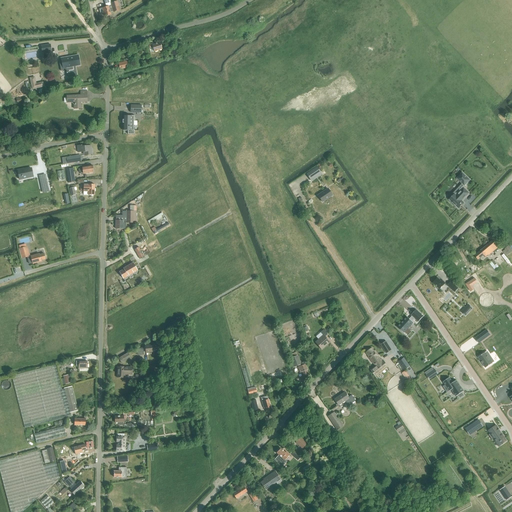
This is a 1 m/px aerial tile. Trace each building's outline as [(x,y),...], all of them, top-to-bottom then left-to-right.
[(104,0),(106,7),(100,9),(102,14),(104,14),(105,17),(111,15),(110,13),(113,12),(114,12),(119,11),(117,2),(111,3),(110,0),(104,0)] [(153,43),(148,45),(150,48),(149,48),(150,53),(162,49),(160,43),(153,45),(153,43)] [(50,44),(41,46),(42,53),(52,51),(50,44)] [(62,63),(59,63),(61,71),(66,70),(66,71),(67,73),(68,78),(70,77),(74,76),(73,67),(75,66),(75,65),(79,64),(78,55),(61,59),(62,63)] [(120,70),(128,68),(127,62),(118,64),(120,70)] [(33,78),(30,78),(32,89),(43,87),(43,83),(35,85),(33,78)] [(81,109),(80,102),(87,102),(87,95),(67,96),(67,103),(72,103),(74,105),(74,109),(81,109)] [(128,130),(127,134),(134,134),(134,130),(133,130),(134,121),(135,121),(135,116),(130,116),(123,116),(123,120),(122,120),(122,123),(123,123),(123,130),(128,130)] [(92,154),(91,146),(84,147),(84,145),(77,146),(78,153),(84,152),(84,155),(92,154)] [(80,155),(60,159),(61,165),(81,162),(80,155)] [(93,173),(92,166),(82,167),(82,169),(78,170),(79,173),(80,172),(81,175),(93,173)] [(306,174),(310,179),(320,172),(317,167),(306,174)] [(22,169),(18,170),(19,177),(22,177),(23,179),(33,177),(31,168),(23,170),(22,169)] [(66,170),(68,183),(75,182),(72,169),(66,170)] [(462,201),(463,199),(469,193),(464,189),(466,187),(464,185),(470,180),(465,175),(462,173),(461,174),(457,179),(462,183),(462,184),(449,198),(450,199),(449,200),(458,209),(464,203),(462,201)] [(94,195),(94,185),(88,184),(88,185),(83,185),(83,192),(83,195),(94,195)] [(318,195),(322,202),(332,196),(328,189),(318,195)] [(148,221),(150,223),(164,214),(162,212),(148,221)] [(115,220),(115,229),(123,229),(126,229),(126,223),(123,223),(123,221),(115,220)] [(169,223),(156,228),(157,231),(170,225),(169,223)] [(484,255),(485,257),(498,248),(492,241),(475,255),(478,260),(484,255)] [(506,256),(511,251),(511,249),(509,246),(504,249),(505,250),(503,251),(506,256)] [(27,247),(19,249),(22,259),(26,257),(25,254),(28,253),(27,247)] [(134,250),(140,259),(144,257),(138,247),(134,250)] [(39,254),(30,256),(32,264),(41,262),(41,261),(45,259),(44,254),(39,255),(39,254)] [(124,269),(119,272),(123,279),(137,271),(133,263),(123,268),(124,269)] [(433,283),(439,289),(445,283),(442,281),(441,282),(437,278),(433,283)] [(470,285),(472,287),(480,281),(478,279),(470,285)] [(447,285),(454,292),(458,289),(450,282),(447,285)] [(468,304),(461,312),(465,315),(472,308),(468,304)] [(397,327),(404,333),(405,332),(407,335),(411,331),(408,329),(413,323),(414,323),(412,322),(415,319),(418,322),(424,316),(423,316),(416,310),(416,309),(411,315),(411,316),(411,315),(412,316),(409,319),(406,317),(407,317),(398,327),(397,327)] [(315,342),(321,349),(329,342),(324,337),(327,334),(323,330),(320,333),(323,336),(315,342)] [(484,332),(475,338),(479,343),(487,337),(484,332)] [(386,341),(381,345),(386,353),(391,350),(386,341)] [(159,351),(158,344),(146,346),(146,353),(159,351)] [(463,348),(468,356),(473,353),(468,345),(463,348)] [(377,356),(378,355),(375,352),(374,353),(372,349),(366,353),(369,357),(373,363),(376,366),(371,370),(375,376),(387,366),(383,361),(379,364),(377,360),(379,358),(377,356)] [(487,351),(478,357),(485,368),(492,363),(487,356),(489,355),(487,351)] [(122,363),(131,358),(128,353),(119,358),(122,363)] [(301,364),(298,355),(290,358),(294,367),(301,364)] [(398,361),(404,370),(409,366),(403,358),(398,361)] [(302,372),(303,376),(308,374),(306,370),(307,370),(305,364),(298,367),(298,369),(298,370),(299,370),(300,373),(302,372)] [(62,389),(55,365),(12,376),(25,428),(69,417),(71,416),(70,413),(64,389),(62,389)] [(117,378),(125,378),(125,375),(131,375),(132,368),(117,367),(117,378)] [(434,370),(427,375),(429,380),(438,374),(435,370),(434,370)] [(405,371),(403,373),(407,379),(406,380),(408,383),(412,380),(405,371)] [(449,378),(443,382),(445,385),(449,391),(451,390),(456,397),(458,395),(460,398),(463,395),(461,393),(464,391),(456,380),(453,383),(449,378)] [(64,388),(64,389),(70,413),(78,411),(72,386),(64,388)] [(355,401),(351,395),(348,398),(344,392),(334,399),(338,406),(345,401),(348,405),(355,401)] [(266,408),(267,412),(272,410),(268,400),(262,402),(264,408),(266,408)] [(484,415),(493,408),(492,407),(483,414),(484,415)] [(334,413),(328,416),(337,430),(343,426),(342,425),(334,413)] [(114,416),(115,423),(118,423),(118,424),(119,426),(122,425),(123,424),(123,422),(124,422),(123,420),(126,420),(125,416),(114,416)] [(401,434),(406,431),(400,421),(397,423),(399,425),(396,428),(399,432),(401,434)] [(474,423),(465,429),(470,435),(478,430),(474,423)] [(496,426),(489,430),(491,433),(495,438),(498,443),(500,442),(501,442),(502,441),(501,441),(505,439),(501,434),(502,433),(501,433),(501,432),(500,432),(499,431),(500,430),(499,430),(499,429),(498,429),(496,426)] [(64,428),(34,435),(36,443),(66,435),(64,428)] [(117,446),(117,451),(120,451),(120,452),(122,452),(122,451),(124,451),(124,449),(126,449),(126,450),(129,451),(129,444),(126,444),(126,446),(124,446),(124,437),(124,434),(117,434),(117,437),(117,442),(118,442),(118,446),(117,446)] [(302,449),(307,443),(301,437),(295,442),(302,449)] [(74,451),(75,454),(80,453),(80,455),(82,454),(82,453),(81,451),(86,450),(85,444),(71,448),(72,452),(74,451)] [(52,448),(47,449),(47,450),(42,451),(45,464),(56,461),(52,448)] [(276,453),(284,460),(289,455),(286,452),(285,453),(280,448),(276,453)] [(0,460),(0,471),(10,511),(22,511),(60,478),(56,463),(43,466),(39,450),(0,460)] [(294,450),(290,454),(295,458),(296,456),(299,459),(301,456),(294,450)] [(71,460),(61,462),(62,469),(72,467),(71,460)] [(126,478),(126,467),(119,467),(119,471),(114,471),(114,477),(121,477),(121,478),(126,478)] [(266,479),(261,483),(265,489),(276,482),(277,484),(282,481),(275,471),(271,474),(265,478),(266,479)] [(84,486),(80,481),(75,485),(73,483),(74,482),(69,477),(64,482),(69,487),(71,489),(70,490),(75,495),(84,486)] [(235,491),(236,491),(233,493),(236,499),(247,492),(243,486),(235,491)] [(505,487),(500,490),(507,500),(511,497),(505,487)] [(249,495),(253,502),(257,499),(253,493),(249,495)] [(46,509),(53,503),(47,495),(40,501),(46,509)] [(243,508),(245,511),(248,511),(256,507),(253,502),(243,508)]
